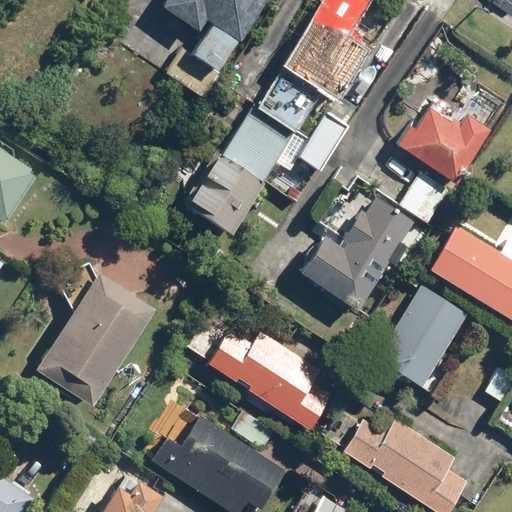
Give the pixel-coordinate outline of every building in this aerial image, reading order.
[(163,0),(162,3),(199,28),(207,16),(212,19),(193,49),(220,67),(264,0),(163,0)] [(350,30),(369,0),(323,0),(258,103),(298,128),(320,92),(333,100),(369,42),(350,30)] [(224,151),(216,146),(204,166),(193,159),(179,181),(190,188),(183,198),(233,230),(265,180),(280,156),(282,152),(285,148),(285,147),(298,128),(258,103),(255,101),(224,151)] [(492,129),(468,112),(461,122),(431,101),(416,123),(409,118),(394,139),(455,182),(492,129)] [(326,108),(296,155),(318,169),(348,122),(326,108)] [(0,134),(0,217),(3,220),(41,161),(0,134)] [(86,154),(58,135),(47,152),(74,171),(86,154)] [(316,174),(282,152),(280,156),(265,180),(298,201),(316,174)] [(449,188),(420,168),(398,202),(427,221),(449,188)] [(339,239),(323,228),(296,269),(356,307),(413,219),(371,191),(339,239)] [(511,236),(509,235),(500,250),(455,223),(429,267),(511,316),(511,236)] [(155,305),(99,270),(38,368),(93,403),(155,305)] [(468,310),(422,281),(376,355),(422,383),(468,310)] [(207,360),(237,380),(240,375),(250,382),(247,386),(312,428),(328,403),(308,390),(322,369),(268,334),(261,346),(254,341),(242,360),(217,344),(207,360)] [(511,386),(511,382),(492,369),(480,387),(503,402),(511,386)] [(199,414),(182,442),(166,432),(149,460),(235,511),(245,496),(260,506),(284,466),(199,414)] [(445,511),(467,479),(448,466),(455,455),(394,416),(386,429),(363,414),(341,448),(442,511),(445,511)] [(0,511),(21,511),(35,491),(21,482),(0,468),(0,511)] [(131,489),(119,481),(99,511),(149,511),(155,504),(163,491),(139,476),(131,489)] [(354,511),(338,501),(330,511),(354,511)]
